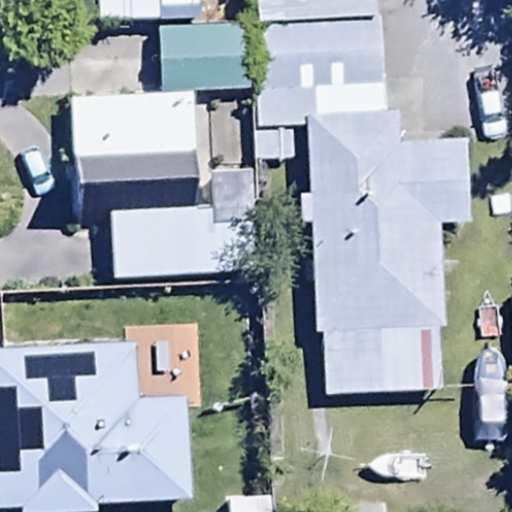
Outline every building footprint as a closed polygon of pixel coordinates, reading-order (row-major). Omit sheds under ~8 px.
[(0,0),(0,20),(46,18),(45,0),(0,0)] [(152,28),(153,35),(173,35),(172,0),(67,0),(68,30),(152,28)] [(287,0),(288,33),(368,31),(367,0),(287,0)] [(368,31),(288,33),(248,34),(247,106),(249,169),(304,168),(300,240),(308,240),(316,408),(433,406),(435,235),(463,234),(461,142),(399,143),(399,124),(384,124),(382,30),(368,31)] [(247,106),(248,34),(173,35),(153,35),(154,108),(194,107),(247,106)] [(194,107),(154,108),(71,109),(73,200),(195,198),(194,107)] [(106,222),(107,291),(250,288),(249,220),(106,222)] [(260,295),(164,298),(166,368),(262,365),(260,295)] [(129,356),(0,361),(0,511),(123,511),(188,509),(184,408),(131,410),(129,356)]
